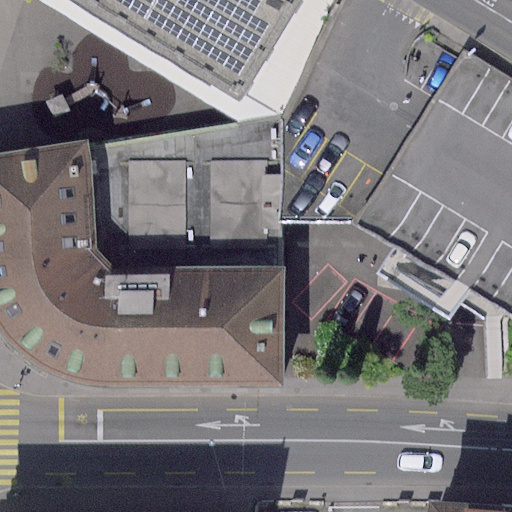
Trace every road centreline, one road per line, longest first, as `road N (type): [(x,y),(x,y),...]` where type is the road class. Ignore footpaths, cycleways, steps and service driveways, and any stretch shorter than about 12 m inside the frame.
road 1 (primary): [(0,440),(347,439),(511,451)]
road 2 (unknown): [(405,0),(322,213),(326,251),(352,307),(435,352)]
